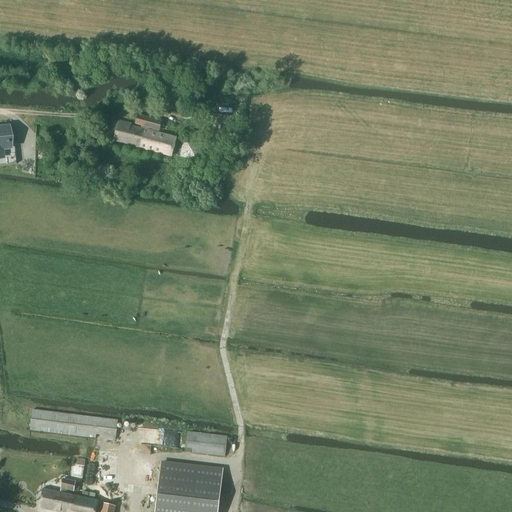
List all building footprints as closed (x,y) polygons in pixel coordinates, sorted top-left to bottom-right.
[(143,88),(141,96),(146,97),(153,98),(154,90),(143,88)] [(209,142),(227,144),(230,116),(211,114),(208,140),(209,142)] [(158,131),(161,121),(137,115),(135,125),(141,126),(140,129),(130,126),(131,124),(118,120),(112,141),(170,156),(175,138),(149,131),(150,129),(158,131)] [(0,165),(16,164),(14,143),(10,144),(9,129),(0,129),(0,165)] [(115,440),(117,421),(31,410),(29,430),(115,440)] [(184,452),(224,457),(226,437),(186,432),(184,452)] [(217,511),(223,470),(161,463),(156,504),(154,511),(217,511)] [(73,492),(75,482),(61,479),(59,489),(60,489),(59,493),(42,489),(38,509),(53,511),(68,511),(72,495),(66,494),(66,490),(73,492)] [(72,495),(68,511),(94,511),(97,501),(72,495)]
